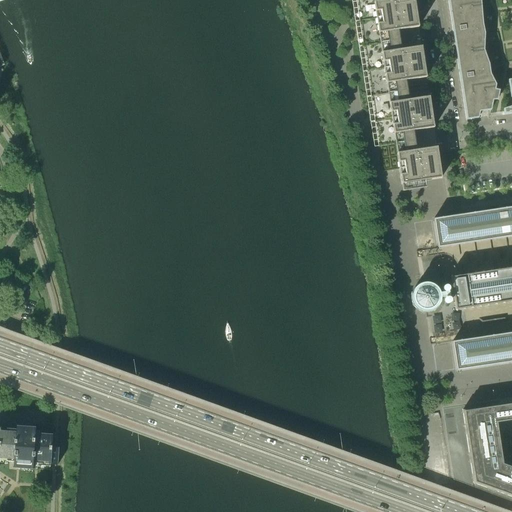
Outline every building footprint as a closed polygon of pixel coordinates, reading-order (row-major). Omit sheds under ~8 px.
[(419,27),(417,16),(412,17),(411,8),(416,7),(414,0),(390,0),(374,2),(379,33),(397,31),(419,27)] [(477,118),(480,112),(491,110),(493,101),(497,100),(499,91),(495,90),(496,85),(490,74),(489,65),(484,50),(485,34),(483,24),(481,2),(481,0),(448,0),(457,55),(467,120),(477,118)] [(400,50),(397,31),(379,33),(382,53),(400,50)] [(426,78),(425,66),(420,67),(418,58),(423,58),(422,47),(400,50),(382,53),(387,84),(405,81),(426,78)] [(408,100),(405,81),(387,84),(390,103),(408,100)] [(434,128),(432,117),(427,117),(426,109),(431,108),(429,97),(408,100),(390,103),(395,134),(412,131),(434,128)] [(415,150),(412,131),(395,134),(397,153),(415,150)] [(442,178),(440,167),(435,168),(434,159),(439,158),(437,147),(415,150),(397,153),(402,184),(420,181),(442,178)] [(445,292),(440,293),(439,291),(437,288),(435,286),(433,285),(430,284),(427,283),(425,283),(422,284),(421,284),(419,285),(416,287),(414,289),(413,291),(412,294),(411,296),(411,299),(412,302),(413,304),(414,307),(416,309),(418,310),(420,311),(423,312),(426,312),(429,312),(431,311),(434,310),(436,309),(437,307),(439,304),(440,302),(440,300),(440,298),(445,297),(446,298),(445,299),(445,300),(445,301),(445,302),(445,303),(446,303),(447,303),(447,304),(448,304),(449,303),(450,303),(450,302),(451,301),(451,300),(450,299),(450,298),(449,298),(449,297),(453,296),(455,308),(456,310),(457,310),(456,308),(463,307),(464,309),(465,309),(464,307),(471,306),(471,308),(473,307),(472,306),(479,305),(479,306),(480,306),(480,304),(487,303),(487,305),(488,305),(488,303),(495,302),(495,304),(496,304),(496,302),(503,301),(503,303),(504,303),(504,301),(511,300),(511,302),(511,301),(511,300),(511,299),(511,332),(452,341),(457,371),(511,362),(511,207),(434,219),(438,248),(511,236),(511,267),(507,269),(507,267),(506,267),(506,269),(499,270),(499,268),(498,268),(498,270),(491,271),(491,269),(490,269),(490,271),(483,272),(483,270),(482,271),(482,272),(475,273),(475,272),(474,272),(474,273),(468,275),(467,273),(466,273),(466,275),(460,276),(459,274),(458,274),(459,276),(452,277),(451,275),(450,275),(451,277),(453,291),(448,292),(448,291),(448,290),(449,290),(449,289),(449,288),(449,287),(448,287),(448,286),(447,286),(446,285),(445,285),(445,286),(444,286),(443,287),(443,288),(443,289),(443,290),(443,291),(444,291),(445,292)] [(511,511),(511,402),(509,403),(505,404),(494,405),(491,406),(480,407),(477,408),(466,409),(463,410),(463,413),(465,424),(465,428),(466,431),(466,435),(469,453),(470,456),(470,460),(471,463),(472,474),(474,483),(477,484),(487,488),(490,489),(494,490),(497,491),(511,496),(511,510),(506,511),(505,511),(503,511),(511,511)] [(0,460),(15,462),(14,468),(33,469),(34,462),(49,464),(54,465),(58,465),(59,448),(55,447),(52,447),(53,434),(36,433),(36,427),(17,426),(17,432),(1,431),(1,428),(0,427),(0,460)]
